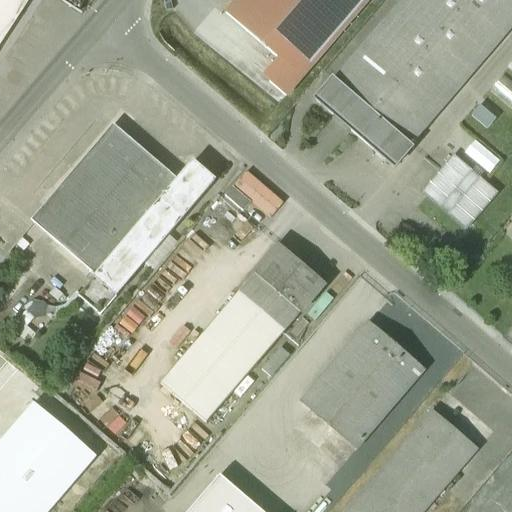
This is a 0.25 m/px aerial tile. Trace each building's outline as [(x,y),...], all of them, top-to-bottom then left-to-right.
[(22,0),(0,0),(0,45),(28,3),(22,0)] [(239,0),(226,15),(285,65),(269,82),(286,96),(368,0),(239,0)] [(511,28),(511,0),(403,0),(332,83),(409,148),(511,28)] [(511,84),(503,77),(490,92),(511,110),(511,84)] [(409,148),(332,83),(330,81),(313,102),(394,171),(411,150),(409,148)] [(478,109),(471,117),(485,129),(492,121),(478,109)] [(174,186),(112,133),(79,171),(33,225),(95,278),(77,298),(99,316),(213,183),(192,164),(174,186)] [(422,194),(466,232),(497,196),(453,158),(422,194)] [(473,259),(455,244),(440,262),(458,278),(473,259)] [(277,249),(253,277),(299,315),(322,288),(277,249)] [(299,315),(253,277),(159,386),(205,425),(299,315)] [(367,326),(301,404),(355,451),(421,373),(367,326)] [(431,412),(345,511),(424,511),(477,452),(431,412)] [(0,447),(0,511),(42,511),(85,462),(28,414),(0,447)] [(257,511),(219,479),(189,511),(257,511)]
